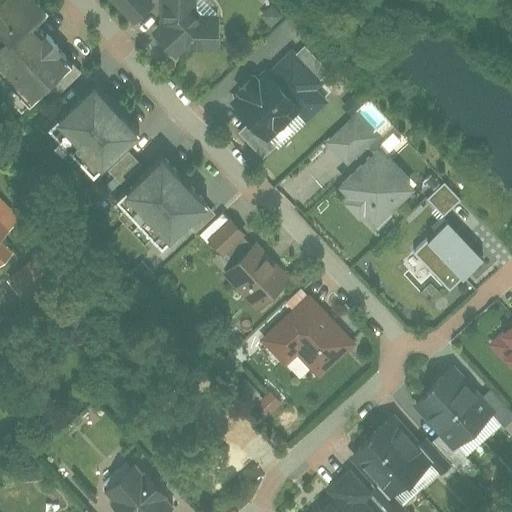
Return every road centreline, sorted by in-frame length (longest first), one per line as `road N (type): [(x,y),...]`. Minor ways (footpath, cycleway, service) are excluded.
road 1 (residential): [(84,0),(394,339),(399,355)]
road 2 (residential): [(399,355),(273,478),(254,511)]
road 3 (residential): [(511,271),(427,349),(399,355)]
